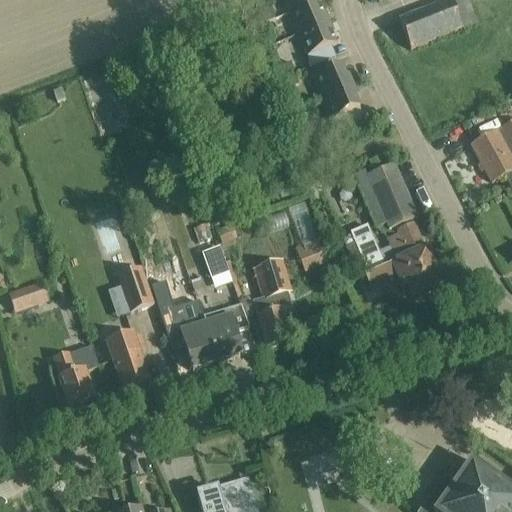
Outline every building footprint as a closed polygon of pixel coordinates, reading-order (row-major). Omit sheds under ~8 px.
[(467,0),(451,0),(398,22),(410,52),(477,24),(467,0)] [(300,36),(329,23),(324,13),(322,14),(318,2),(291,14),(300,36)] [(262,13),(266,25),(276,21),(272,10),(262,13)] [(333,33),(329,23),(300,36),(309,57),(336,46),(331,34),(333,33)] [(282,69),(286,79),(296,75),(293,65),(282,69)] [(322,101),(352,88),(348,77),(346,78),(341,67),(313,79),(322,101)] [(112,70),(104,73),(119,124),(128,121),(112,70)] [(300,85),(296,75),(286,79),(290,89),(300,85)] [(352,88),(322,101),(331,122),(359,110),(354,99),(356,98),(352,88)] [(511,164),(511,163),(511,125),(495,135),(511,164)] [(310,144),(320,140),(316,129),(306,133),(310,144)] [(511,163),(511,164),(495,135),(471,148),(491,184),(504,178),(511,190),(511,189),(511,163)] [(389,233),(399,229),(418,221),(394,166),(366,177),(364,172),(354,176),(379,234),(387,230),(389,233)] [(274,234),(305,223),(299,209),(269,220),(274,234)] [(166,219),(153,224),(159,242),(172,237),(166,219)] [(232,227),(217,232),(222,245),(222,247),(231,243),(237,241),(232,227)] [(353,236),(341,241),(348,259),(360,253),(370,277),(363,279),(369,293),(398,281),(402,291),(410,288),(414,298),(440,286),(414,227),(395,235),(397,239),(387,243),(389,248),(378,253),(368,228),(352,235),(353,236)] [(304,272),(327,261),(315,237),(292,248),(304,272)] [(218,249),(201,256),(210,281),(228,275),(218,249)] [(291,343),(282,313),(291,310),(287,296),(291,295),(282,263),(254,271),(262,300),(252,303),(266,350),(291,343)] [(116,278),(128,316),(155,307),(142,270),(116,278)] [(15,277),(14,278),(7,280),(6,281),(9,289),(18,286),(15,277)] [(52,281),(8,297),(14,316),(59,300),(52,281)] [(211,339),(219,365),(242,357),(235,335),(249,331),(242,308),(204,319),(211,339)] [(211,339),(204,319),(165,331),(172,354),(185,350),(192,373),(219,365),(211,339)] [(359,338),(356,326),(340,331),(344,342),(359,338)] [(106,343),(116,374),(123,393),(150,383),(140,354),(145,353),(140,338),(135,340),(133,334),(106,343)] [(85,371),(97,367),(91,348),(55,360),(62,381),(59,382),(68,409),(95,400),(85,371)] [(511,511),(511,491),(471,462),(452,488),(444,482),(422,511),(511,511)] [(256,511),(253,500),(248,480),(197,495),(201,511),(256,511)]
